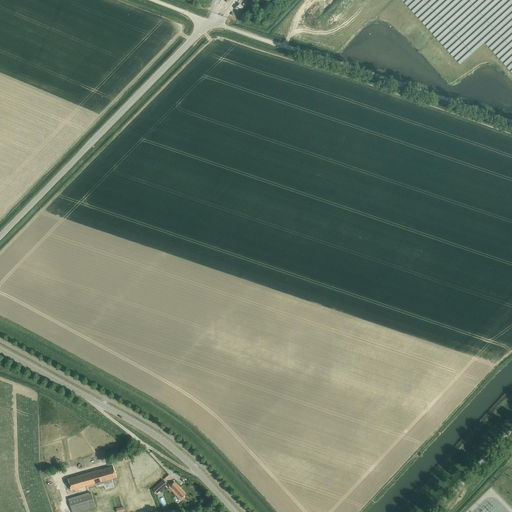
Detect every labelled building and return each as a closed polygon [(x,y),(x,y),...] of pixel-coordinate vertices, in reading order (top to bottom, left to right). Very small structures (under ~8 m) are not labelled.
[(238,6),(237,6),(235,8),(240,12),(244,6),(239,3),(238,6)] [(103,481),(116,477),(113,466),(103,469),(103,468),(102,468),(100,468),(101,469),(100,470),(100,469),(68,478),(72,491),(104,482),(103,481)] [(163,480),(152,489),(156,493),(167,484),(163,480)] [(185,498),(183,496),(184,496),(184,495),(185,494),(174,482),(170,485),(175,491),(174,493),(181,501),(185,498)] [(104,492),(110,491),(107,483),(101,485),(104,492)] [(71,511),(75,511),(95,507),(90,492),(68,499),(71,511)]
